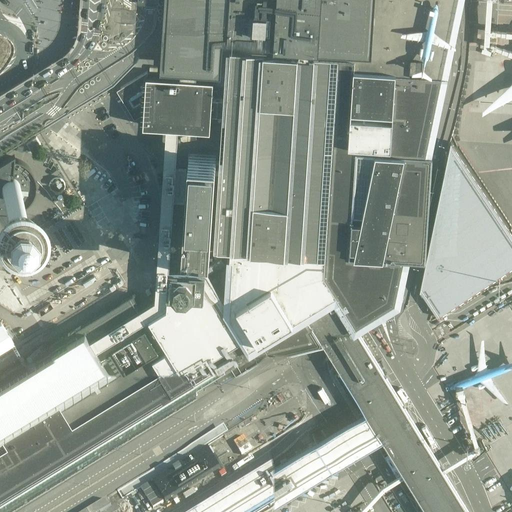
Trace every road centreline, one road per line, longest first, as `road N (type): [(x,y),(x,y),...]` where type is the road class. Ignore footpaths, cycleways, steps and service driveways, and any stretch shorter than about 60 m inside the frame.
road 1 (unclassified): [(102,154),(125,187),(126,222),(115,246),(126,262),(153,232),(157,212),(131,133)]
road 2 (unclassified): [(131,133),(75,66),(25,53)]
road 3 (primary): [(0,115),(115,53)]
